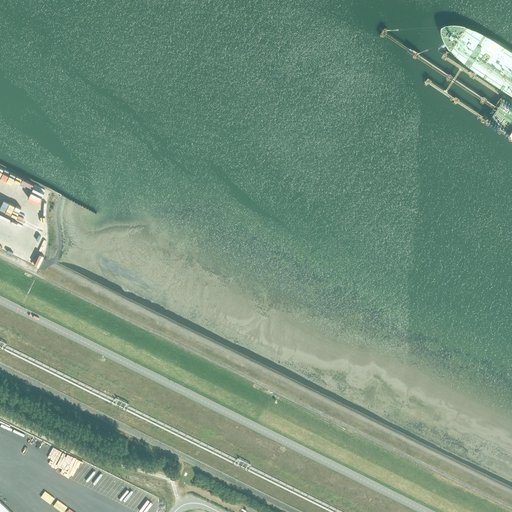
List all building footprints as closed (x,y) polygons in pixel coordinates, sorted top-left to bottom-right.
[(8,220),(19,226),(29,205),(18,200),(19,199),(7,194),(3,203),(14,208),(15,206),(22,210),(20,214),(12,211),(8,220)] [(0,217),(7,221),(11,211),(1,206),(0,206),(0,217)] [(49,238),(51,232),(40,227),(37,233),(49,238)] [(34,241),(48,248),(51,241),(37,235),(34,241)] [(33,263),(40,267),(45,257),(38,253),(33,263)] [(11,511),(0,501),(0,511),(11,511)]
